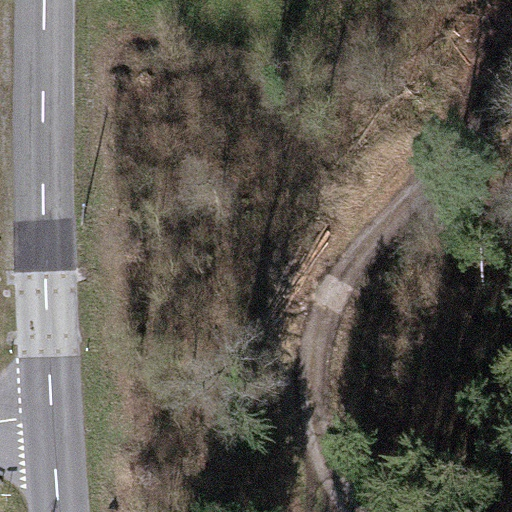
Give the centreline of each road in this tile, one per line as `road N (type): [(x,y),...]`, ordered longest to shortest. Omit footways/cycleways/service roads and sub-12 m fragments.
road 1 (tertiary): [(61,511),(48,295),(46,0)]
road 2 (track): [(354,511),(321,441),(314,371),(321,328),(358,259),(511,89)]
